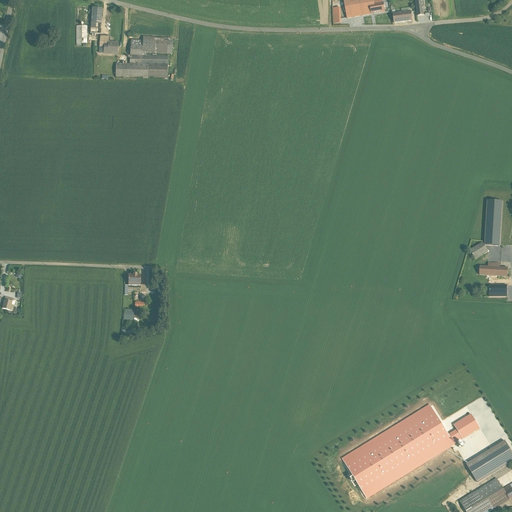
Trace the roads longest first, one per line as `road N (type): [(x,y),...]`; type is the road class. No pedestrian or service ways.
road 1 (unclassified): [(416,28),(237,29),(107,0)]
road 2 (unclassified): [(153,268),(0,262)]
